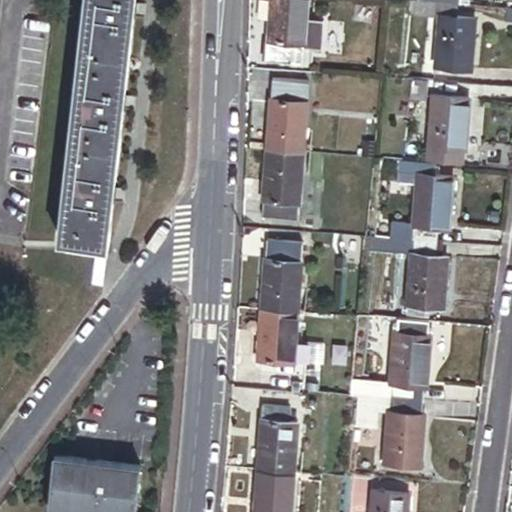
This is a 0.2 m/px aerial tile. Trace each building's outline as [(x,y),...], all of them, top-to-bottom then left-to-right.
[(119,243),(144,0),(92,0),(68,238),(119,243)] [(313,16),(314,0),(278,0),(276,35),(312,37),(313,16)] [(416,0),(415,8),(447,10),(461,11),(462,0),(416,0)] [(447,10),(443,61),(478,63),(481,13),(461,11),(447,10)] [(331,17),(313,16),(312,37),(311,42),(329,43),(331,17)] [(312,37),(276,35),(275,56),(310,58),(311,42),(312,37)] [(432,84),(465,85),(465,78),(418,75),(417,96),(432,97),(432,84)] [(280,76),(279,93),(312,96),(313,79),(280,76)] [(439,91),(435,140),(441,140),(461,142),(472,142),(475,94),(439,91)] [(274,143),(307,145),(312,96),(279,93),(274,143)] [(441,140),(441,150),(460,151),(461,142),(441,140)] [(303,195),(307,145),(274,143),(270,192),(303,195)] [(511,145),(492,144),(491,159),(511,160),(511,145)] [(404,157),(403,169),(423,171),(436,172),(437,160),(404,157)] [(398,168),(378,167),(372,231),(376,232),(392,233),(398,168)] [(418,235),(442,237),(443,224),(452,224),(456,173),(436,172),(423,171),(418,235)] [(303,195),(270,192),(268,207),(302,210),(303,195)] [(376,232),(374,247),(417,251),(418,235),(392,233),(376,232)] [(440,251),(442,237),(418,235),(417,251),(413,299),(433,300),(446,301),(450,251),(440,251)] [(274,239),(272,256),(307,258),(308,242),(274,239)] [(268,304),(303,307),(307,258),(272,256),(268,304)] [(413,299),(412,311),(432,313),(433,300),(413,299)] [(299,357),(303,307),(268,304),(264,354),(299,357)] [(419,380),(431,381),(435,331),(433,331),(434,316),(400,314),(395,379),(359,377),(358,390),(362,390),(393,393),(418,395),(419,380)] [(392,409),(393,393),(362,390),(359,423),(381,425),(382,409),(392,409)] [(417,409),(418,395),(393,393),(392,409),(388,456),(425,459),(429,410),(417,409)] [(267,398),(266,413),(292,415),(293,400),(267,398)] [(263,465),(298,467),(301,415),(292,415),(266,413),(263,465)] [(61,483),(146,489),(148,463),(63,457),(61,483)] [(294,511),(298,467),(263,465),(259,511),(294,511)] [(70,511),(144,511),(146,489),(61,483),(59,511),(70,511)] [(410,511),(412,491),(376,487),(373,511),(410,511)]
